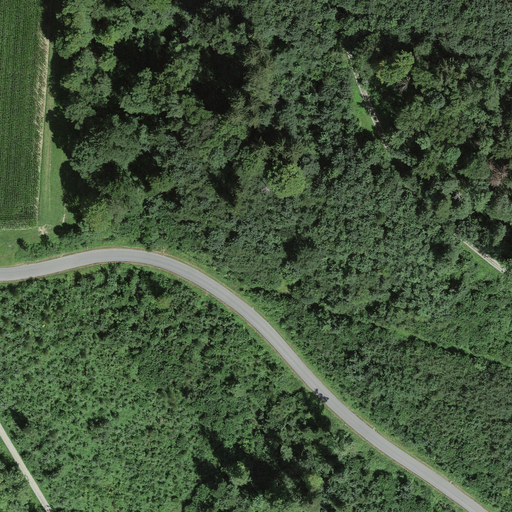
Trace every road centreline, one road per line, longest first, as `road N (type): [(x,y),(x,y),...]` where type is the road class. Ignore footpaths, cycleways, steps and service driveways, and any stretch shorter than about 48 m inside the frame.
road 1 (tertiary): [(478,511),(350,418),(265,328),(186,271),(121,254),(0,273)]
road 2 (track): [(333,0),(373,125),(439,218),(511,276)]
